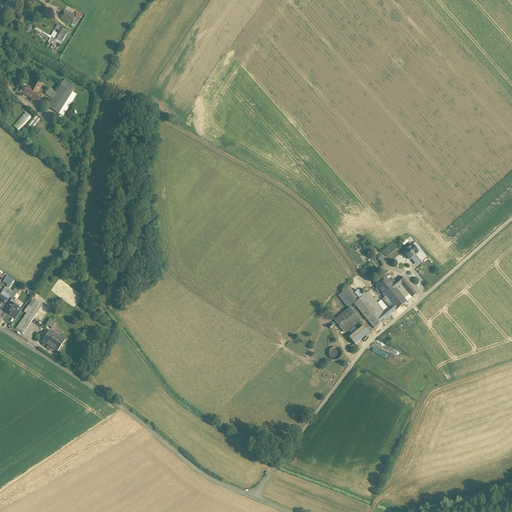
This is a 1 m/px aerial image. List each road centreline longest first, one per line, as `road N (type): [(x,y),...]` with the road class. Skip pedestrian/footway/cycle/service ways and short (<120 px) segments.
road 1 (unclassified): [(253,495),(371,340),(511,218)]
road 2 (unclassified): [(0,327),(122,407),(203,474),(253,495)]
